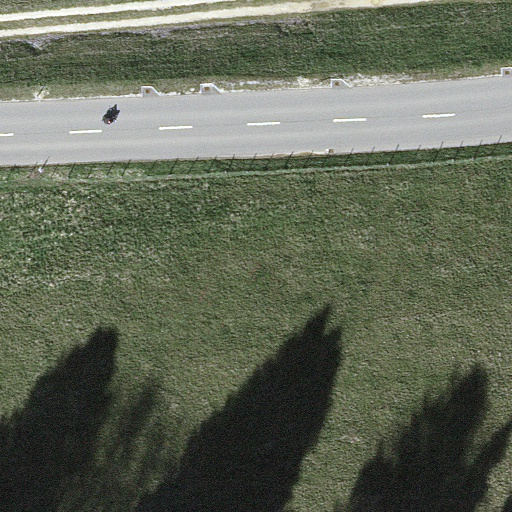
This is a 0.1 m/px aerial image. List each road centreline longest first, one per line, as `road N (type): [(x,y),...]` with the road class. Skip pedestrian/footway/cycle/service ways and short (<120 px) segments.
road 1 (primary): [(0,134),(511,108)]
road 2 (track): [(0,25),(280,0)]
